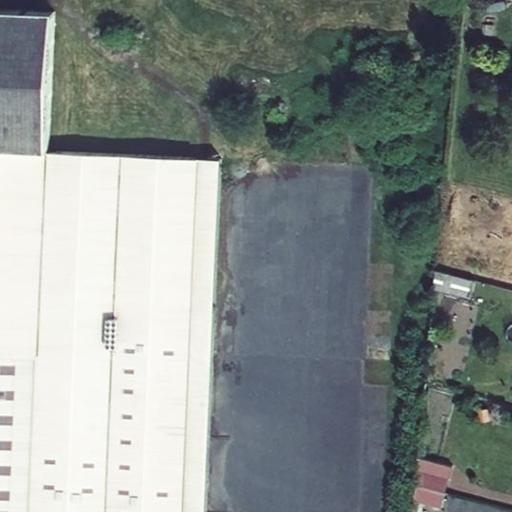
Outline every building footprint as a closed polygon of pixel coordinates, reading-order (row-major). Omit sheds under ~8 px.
[(53,6),(0,4),(0,511),(207,511),(223,159),(50,144),(53,6)] [(475,280),(436,270),(435,288),(471,298),(475,280)] [(453,466),(420,457),(417,485),(446,493),(453,466)] [(446,493),(417,485),(415,500),(424,502),(442,507),(446,493)] [(414,511),(423,511),(424,502),(415,500),(414,511)]
